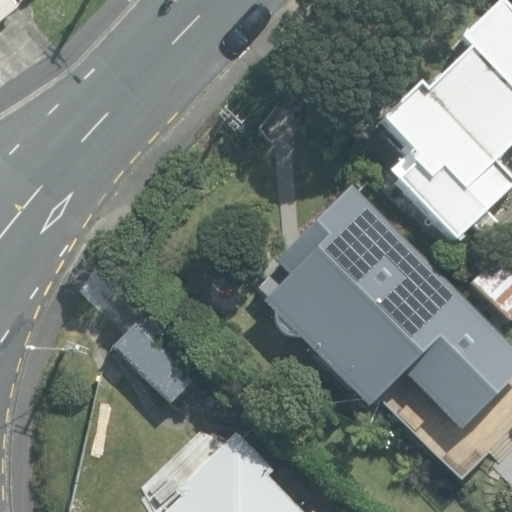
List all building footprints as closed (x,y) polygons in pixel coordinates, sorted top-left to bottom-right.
[(0,0),(0,23),(17,10),(9,0),(0,0)] [(392,182),(449,243),(509,187),(488,164),(511,141),(511,25),(492,4),(454,40),(463,51),(419,93),(414,87),(376,122),(413,162),(392,182)] [(260,304),(363,410),(407,367),(422,383),(452,353),(434,335),(458,312),(448,302),(453,297),(346,187),(269,263),(286,280),(260,304)] [(464,287),(502,324),(511,313),(511,289),(486,265),(464,287)] [(151,306),(110,348),(168,405),(209,363),(151,306)] [(160,511),(296,511),(264,477),(268,474),(233,435),(171,492),(176,498),(160,511)]
